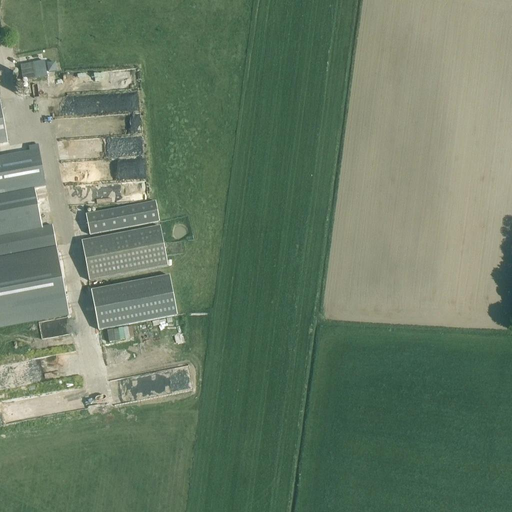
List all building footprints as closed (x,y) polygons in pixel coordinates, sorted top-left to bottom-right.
[(41,62),(20,66),(23,80),(44,76),(41,62)] [(0,145),(9,144),(0,98),(0,145)] [(0,192),(16,189),(18,196),(46,191),(38,145),(10,150),(11,156),(0,157),(0,192)] [(0,207),(0,228),(41,220),(37,200),(0,207)] [(156,202),(86,215),(90,236),(160,223),(156,202)] [(0,235),(0,258),(57,247),(53,225),(0,235)] [(89,282),(168,267),(160,227),(82,242),(89,282)] [(60,257),(0,266),(0,317),(68,307),(60,257)] [(170,276),(91,292),(99,330),(177,315),(170,276)]
